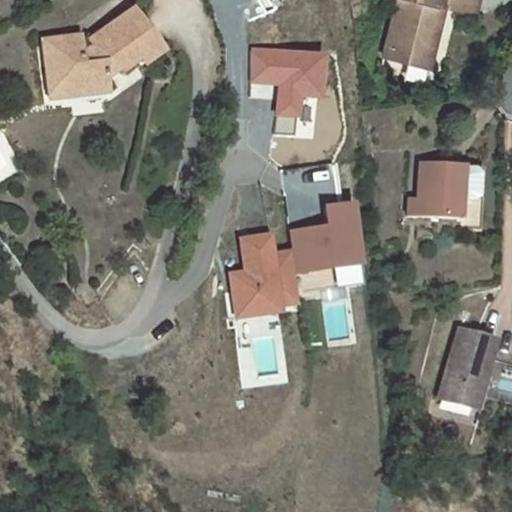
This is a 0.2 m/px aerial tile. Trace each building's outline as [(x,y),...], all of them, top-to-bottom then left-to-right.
[(398,0),(387,51),(421,59),(429,28),(437,31),(443,8),(443,7),(439,6),(440,0),(476,9),(478,0),(398,0)] [(476,9),(440,0),(439,6),(443,7),(443,8),(474,16),(476,9)] [(62,79),(65,98),(108,93),(106,80),(104,63),(111,58),(120,71),(122,73),(139,60),(143,66),(163,51),(133,10),(96,37),(100,42),(93,47),(82,55),(80,38),(43,42),(47,81),(62,79)] [(421,59),(387,51),(384,59),(428,70),(437,31),(429,28),(421,59)] [(89,42),(93,47),(100,42),(96,37),(89,42)] [(322,98),(325,58),(258,52),(255,98),(276,100),(273,135),(297,137),(300,96),(322,98)] [(111,58),(104,63),(106,80),(120,71),(111,58)] [(62,79),(47,81),(49,100),(65,98),(62,79)] [(285,169),(296,275),(368,267),(361,202),(340,204),(336,164),(285,169)] [(463,167),(419,164),(417,199),(409,199),(408,217),(459,221),(459,231),(478,232),(483,168),(463,167)] [(230,270),(233,320),(285,317),(280,234),(240,237),(242,269),(230,270)] [(472,411),(479,413),(490,378),(485,376),(495,343),(457,331),(437,401),(472,411)]
